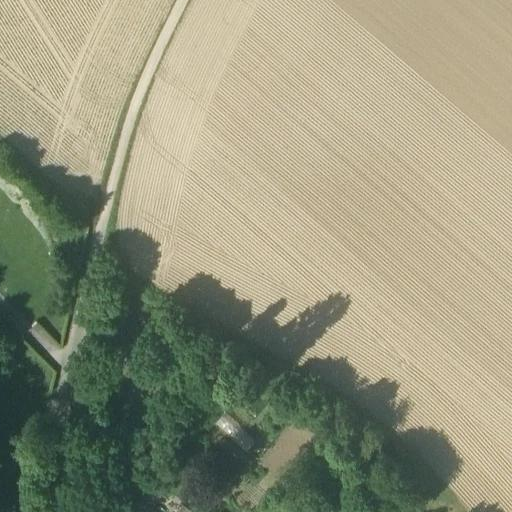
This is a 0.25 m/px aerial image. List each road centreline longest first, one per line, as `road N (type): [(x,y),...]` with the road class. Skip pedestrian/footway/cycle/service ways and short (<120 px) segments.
road 1 (residential): [(78,511),(64,418),(100,231)]
road 2 (unclassified): [(100,231),(131,96),(180,0)]
